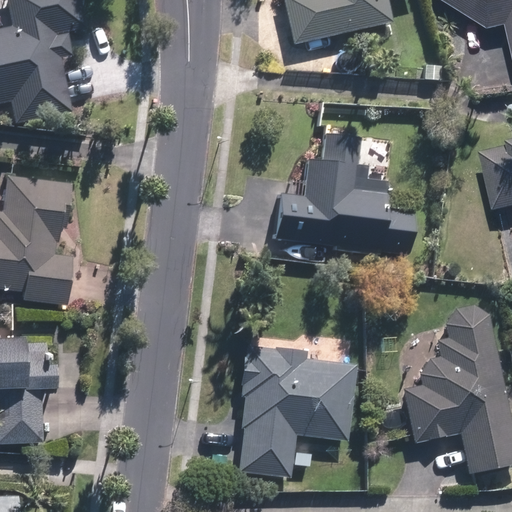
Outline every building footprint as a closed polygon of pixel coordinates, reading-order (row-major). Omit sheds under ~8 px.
[(89,29),(79,0),(8,0),(14,24),(0,27),(0,103),(11,101),(17,125),(73,110),(60,57),(76,53),(71,33),(89,29)] [(284,0),(294,43),(380,25),(382,35),(396,32),(389,0),(284,0)] [(511,0),(448,0),(490,27),(511,22),(511,25),(511,0)] [(358,137),(358,133),(325,131),(323,156),(307,155),(306,183),(279,181),(276,240),(338,243),(338,252),(386,255),(387,248),(413,249),(415,212),(387,211),(391,138),(358,137)] [(511,141),(484,148),(498,209),(511,205),(511,141)] [(73,229),(76,181),(8,175),(5,211),(0,210),(0,288),(25,291),(25,302),(70,305),(74,255),(59,254),(61,228),(73,229)] [(511,392),(506,394),(488,312),(445,321),(448,335),(435,338),(438,354),(415,359),(420,384),(403,387),(415,442),(460,433),(468,472),(511,462),(511,392)] [(49,352),(50,343),(0,342),(0,445),(45,446),(45,391),(62,391),(62,352),(49,352)] [(311,452),(313,435),(325,435),(325,438),(349,439),(352,360),(307,358),(307,346),(248,344),(247,355),(244,355),(242,395),(244,395),(241,473),(293,475),(293,466),(311,466),(311,452)] [(21,511),(21,494),(0,493),(0,511),(21,511)]
